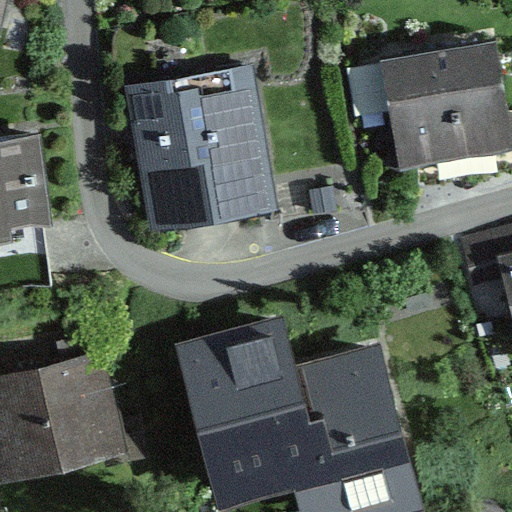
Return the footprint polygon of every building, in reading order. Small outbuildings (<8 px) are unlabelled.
[(511,128),(500,131),(482,31),(363,52),(382,162),(395,160),(399,179),(511,159),(511,128)] [(269,194),(242,53),(111,78),(138,218),(269,194)] [(40,214),(26,125),(0,129),(0,231),(4,231),(2,220),(40,214)] [(345,188),(340,164),(306,172),(311,195),(345,188)] [(456,279),(486,270),(511,366),(511,365),(511,217),(444,237),(456,279)] [(330,511),(409,488),(361,335),(284,359),(267,305),(159,338),(208,493),(283,469),(296,511),(330,511)] [(0,470),(119,440),(93,339),(0,363),(0,470)]
